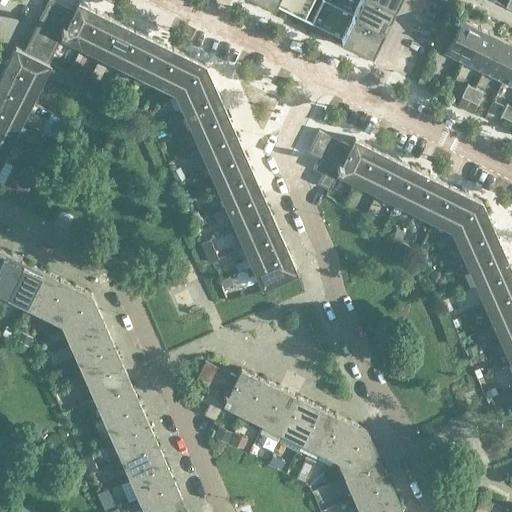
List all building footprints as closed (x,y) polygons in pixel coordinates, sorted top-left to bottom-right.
[(74,10),(53,0),(48,0),(44,9),(69,21),(74,10)] [(313,0),(267,0),(274,3),(274,2),(305,17),(313,0)] [(383,28),(352,13),(353,12),(329,0),(320,0),(310,20),(341,35),(341,36),(372,52),(383,28)] [(383,28),(394,5),(383,0),(358,0),(353,12),(352,13),(383,28)] [(82,45),(98,11),(78,1),(74,10),(69,21),(64,31),(62,35),(82,45)] [(69,21),(44,9),(39,19),(64,31),(69,21)] [(101,55),(117,21),(98,11),(82,45),(101,55)] [(464,60),(480,27),(460,17),(444,50),(464,60)] [(64,31),(39,19),(34,29),(59,41),(62,35),(64,31)] [(120,64),(137,30),(117,21),(101,55),(120,64)] [(483,70),(499,37),(480,27),(464,60),(483,70)] [(59,41),(34,29),(29,39),(54,51),(59,41)] [(139,74),(156,40),(137,30),(120,64),(139,74)] [(503,79),(511,60),(511,42),(499,37),(483,70),(503,79)] [(54,51),(29,39),(24,50),(48,62),(54,51)] [(158,83),(175,49),(156,40),(139,74),(158,83)] [(48,62),(24,50),(15,46),(6,66),(39,83),(49,63),(48,62)] [(176,92),(204,64),(175,49),(158,83),(176,92)] [(511,83),(511,60),(503,79),(511,83)] [(218,94),(204,64),(176,92),(183,109),(218,94)] [(428,80),(434,68),(426,64),(420,76),(428,80)] [(0,87),(30,102),(39,83),(6,66),(0,77),(0,87)] [(469,100),(475,88),(467,84),(461,96),(469,100)] [(0,111),(20,121),(30,102),(0,87),(0,111)] [(477,104),(483,92),(475,88),(469,100),(477,104)] [(226,113),(218,94),(183,109),(192,129),(226,113)] [(508,119),(511,110),(511,106),(506,103),(500,115),(508,119)] [(0,134),(11,140),(20,121),(0,111),(0,134)] [(235,133),(226,113),(192,129),(201,148),(235,133)] [(318,157),(329,135),(318,130),(308,152),(318,157)] [(244,153),(235,133),(201,148),(209,168),(244,153)] [(0,158),(1,159),(11,140),(0,134),(0,158)] [(323,173),(328,162),(339,140),(329,135),(318,157),(313,168),(323,173)] [(358,182),(374,148),(354,138),(350,146),(340,167),(338,172),(358,182)] [(340,167),(350,146),(339,140),(328,162),(340,167)] [(377,191),(393,157),(374,148),(358,182),(377,191)] [(252,172),(244,153),(209,168),(218,187),(252,172)] [(396,201),(413,167),(393,157),(377,191),(396,201)] [(329,189),(338,172),(340,167),(328,162),(323,173),(317,183),(329,189)] [(415,210),(432,176),(413,167),(396,201),(415,210)] [(261,192),(252,172),(218,187),(227,207),(261,192)] [(434,219),(451,186),(432,176),(415,210),(434,219)] [(452,228),(481,200),(451,186),(434,219),(452,228)] [(270,211),(261,192),(227,207),(235,226),(270,211)] [(494,230),(481,200),(452,228),(460,246),(494,230)] [(278,231),(270,211),(235,226),(244,246),(278,231)] [(503,250),(494,230),(460,246),(468,265),(503,250)] [(287,250),(278,231),(244,246),(253,266),(287,250)] [(296,271),(287,250),(253,266),(262,286),(296,271)] [(511,270),(503,250),(468,265),(477,285),(511,270)] [(0,291),(6,294),(23,261),(4,251),(0,258),(0,291)] [(25,303),(42,270),(23,261),(6,294),(25,303)] [(44,313),(61,280),(42,270),(25,303),(44,313)] [(511,292),(511,270),(477,285),(486,304),(511,292)] [(62,322),(91,294),(61,280),(44,313),(62,322)] [(445,299),(451,311),(474,299),(468,288),(445,299)] [(511,316),(511,292),(486,304),(494,324),(511,316)] [(104,324),(91,294),(62,322),(70,339),(104,324)] [(511,339),(511,316),(494,324),(503,343),(511,339)] [(113,344),(104,324),(70,339),(78,359),(113,344)] [(511,362),(511,339),(503,343),(511,363),(511,362)] [(121,363),(113,344),(78,359),(87,378),(121,363)] [(204,388),(215,365),(205,360),(194,382),(204,388)] [(130,383),(125,371),(121,363),(87,378),(96,398),(130,383)] [(209,403),(214,392),(225,370),(215,365),(204,388),(199,398),(209,403)] [(244,411),(261,378),(241,368),(237,376),(226,397),(224,402),(244,411)] [(226,397),(237,376),(225,370),(214,392),(226,397)] [(263,421),(280,388),(261,378),(244,411),(263,421)] [(139,403),(130,383),(96,398),(104,417),(139,403)] [(282,430),(299,397),(280,388),(263,421),(282,430)] [(215,419),(224,402),(226,397),(214,392),(209,403),(203,414),(215,419)] [(301,440),(318,407),(299,397),(282,430),(301,440)] [(147,422),(139,403),(104,417),(113,437),(147,422)] [(320,449),(338,416),(318,407),(301,440),(320,449)] [(338,458),(367,430),(338,416),(320,449),(338,458)] [(156,442),(147,422),(113,437),(122,457),(156,442)] [(214,434),(228,440),(232,430),(219,424),(214,434)] [(380,461),(367,430),(338,458),(346,476),(380,461)] [(230,441),(242,447),(247,437),(235,431),(230,441)] [(165,461),(156,442),(122,457),(130,476),(165,461)] [(173,481),(165,461),(130,476),(139,496),(173,481)] [(389,480),(380,461),(346,476),(354,495),(389,480)] [(320,500),(346,491),(341,478),(315,487),(320,500)] [(369,511),(397,500),(389,480),(354,495),(361,511),(369,511)] [(157,511),(182,501),(173,481),(139,496),(146,511),(157,511)] [(485,511),(491,502),(481,497),(473,511),(485,511)] [(402,511),(402,510),(397,500),(369,511),(402,511)] [(498,511),(501,507),(491,502),(485,511),(498,511)]
